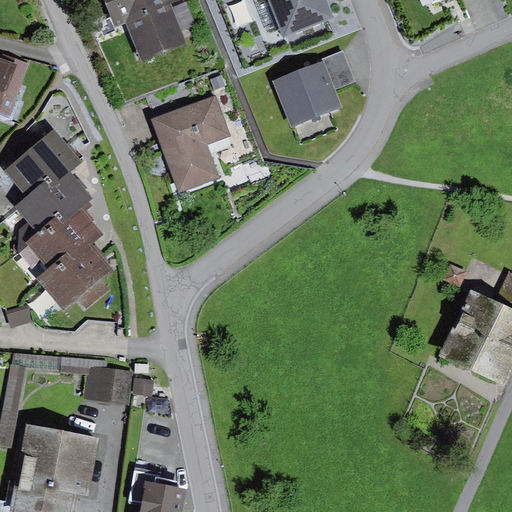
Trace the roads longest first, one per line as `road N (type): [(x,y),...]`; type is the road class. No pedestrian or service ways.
road 1 (residential): [(164,299),(349,158),(395,74)]
road 2 (residential): [(164,299),(129,167),(52,0)]
road 3 (residential): [(209,511),(164,299)]
road 4 (residential): [(460,511),(511,393)]
road 5 (residential): [(395,74),(511,27)]
